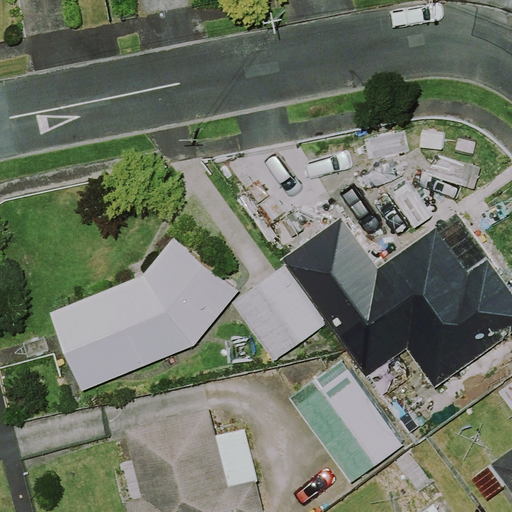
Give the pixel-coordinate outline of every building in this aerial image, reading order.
[(389,259),(352,208),(293,249),(378,368),(417,340),(445,379),(511,331),(511,266),(499,249),(479,263),(447,218),(389,259)] [(250,283),(184,229),(153,266),(60,304),(92,381),(206,337),(250,283)] [(289,260),(240,295),(282,354),(332,319),(289,260)] [(411,438),(351,353),(298,390),(358,475),(411,438)] [(139,511),(275,511),(254,420),(225,427),(218,400),(135,420),(152,489),(135,493),(139,511)] [(511,447),(500,456),(511,471),(511,447)] [(453,511),(442,496),(419,511),(453,511)]
